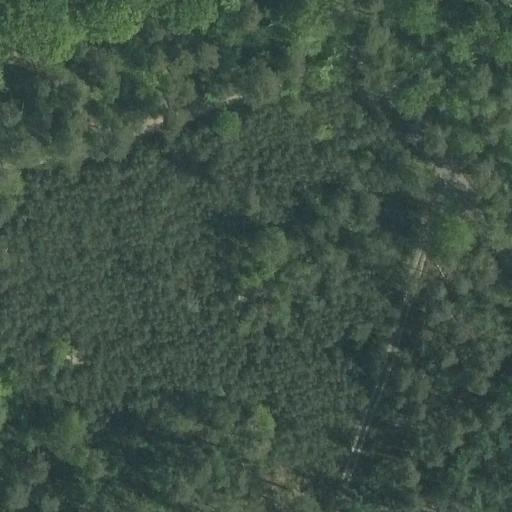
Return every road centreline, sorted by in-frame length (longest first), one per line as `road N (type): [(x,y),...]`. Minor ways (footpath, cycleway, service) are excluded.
road 1 (track): [(366,57),(59,162),(0,167)]
road 2 (track): [(447,180),(341,511)]
road 3 (track): [(511,270),(366,57)]
